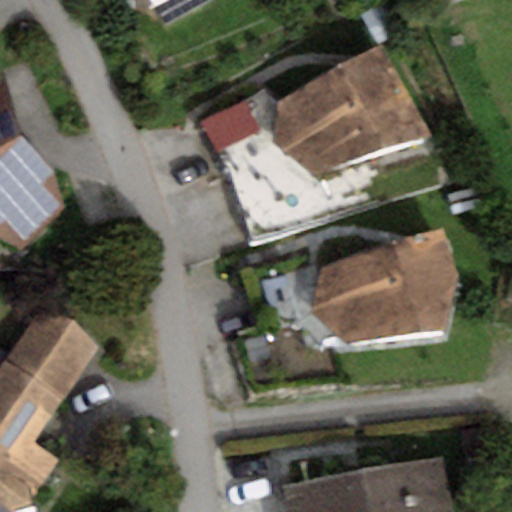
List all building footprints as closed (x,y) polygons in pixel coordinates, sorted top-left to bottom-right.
[(384,51),(281,106),(265,141),(307,179),(432,147),(384,51)] [(0,81),(0,232),(18,242),(66,208),(57,172),(19,136),(0,81)] [(248,111),(203,134),(220,167),(265,143),(248,111)] [(449,243),(308,289),(341,358),(439,339),(466,285),(449,243)] [(0,396),(0,511),(17,511),(46,470),(30,459),(99,356),(50,323),(0,396)] [(448,511),(441,474),(280,506),(281,511),(448,511)]
